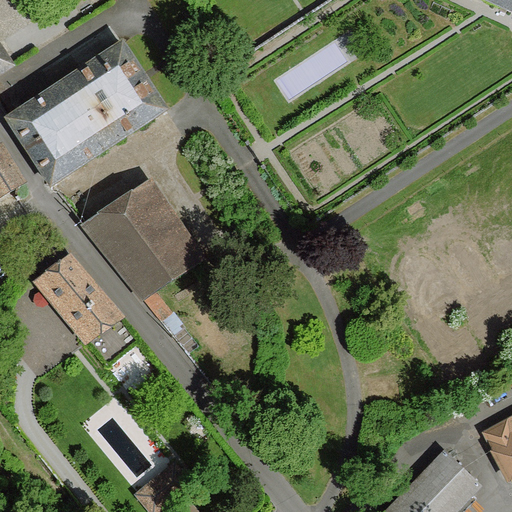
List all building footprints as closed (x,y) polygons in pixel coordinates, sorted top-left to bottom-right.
[(511,0),(490,0),(511,9),(511,0)] [(7,116),(50,181),(164,105),(121,41),(7,116)] [(12,63),(0,43),(0,75),(14,66),(12,63)] [(25,185),(0,147),(0,146),(0,199),(12,192),(25,185)] [(148,184),(85,226),(143,300),(146,299),(154,293),(201,262),(148,184)] [(60,265),(71,257),(61,244),(49,252),(60,265)] [(60,265),(39,280),(88,342),(123,319),(71,257),(60,265)] [(154,293),(146,299),(163,322),(172,315),(154,293)] [(142,340),(123,319),(88,342),(109,367),(142,340)] [(511,419),(486,434),(511,479),(511,419)] [(445,453),(387,511),(456,511),(481,487),(445,453)] [(26,471),(15,457),(5,465),(16,479),(26,471)] [(176,467),(140,496),(154,511),(156,511),(189,483),(176,467)] [(205,511),(196,500),(180,511),(205,511)]
